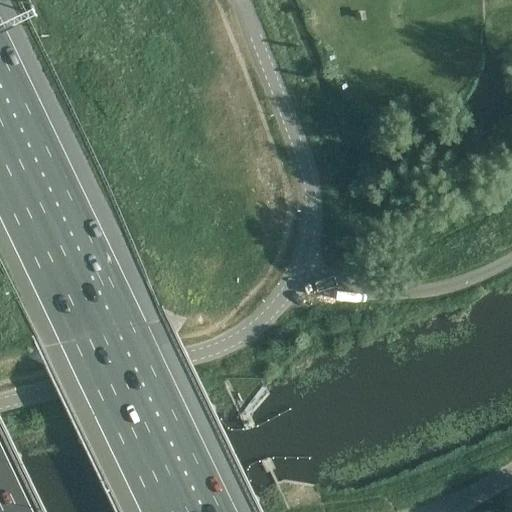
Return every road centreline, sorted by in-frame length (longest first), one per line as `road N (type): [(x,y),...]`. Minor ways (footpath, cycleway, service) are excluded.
road 1 (unknown): [(216,0),(289,200),(276,258),(222,323),(0,383)]
road 2 (motorway): [(179,511),(0,137)]
road 3 (unclassified): [(0,403),(224,345),(271,312),(300,267)]
road 4 (unclassified): [(300,267),(308,186),(238,0)]
road 5 (unclassified): [(511,258),(449,287),(397,293),(351,288),(300,267)]
